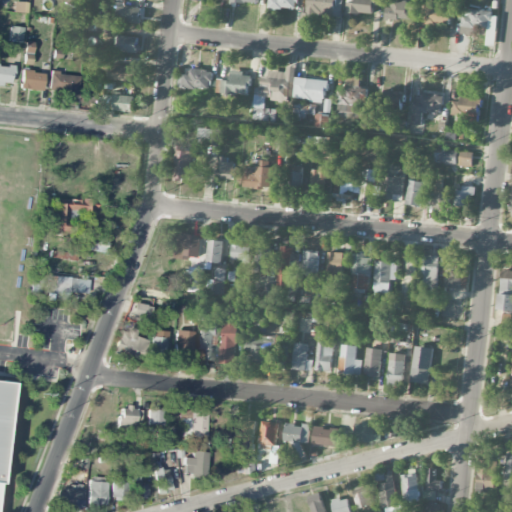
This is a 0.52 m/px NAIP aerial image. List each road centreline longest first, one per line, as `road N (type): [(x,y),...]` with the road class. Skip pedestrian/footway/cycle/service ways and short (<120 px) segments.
road 1 (residential): [(175,0),(154,206),(38,511)]
road 2 (residential): [(511,31),(460,511)]
road 3 (residential): [(469,417),(90,375)]
road 4 (residential): [(511,243),(154,206)]
road 5 (residential): [(511,425),(178,511)]
road 6 (residential): [(511,69),(172,36)]
road 7 (residential): [(162,133),(0,115)]
